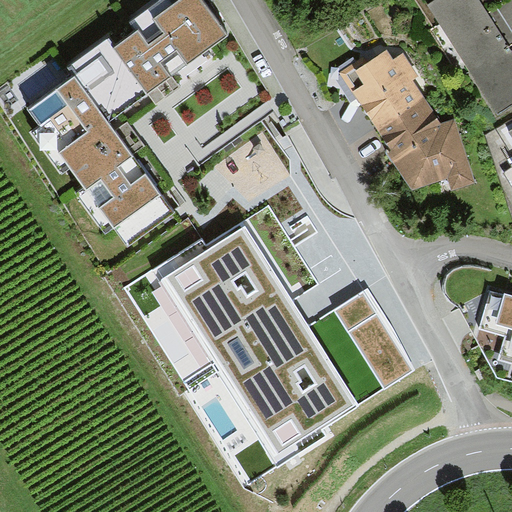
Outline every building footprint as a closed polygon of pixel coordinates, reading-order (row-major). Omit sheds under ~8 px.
[(225,31),(204,0),(155,0),(131,18),(137,28),(115,44),(108,34),(70,65),(55,43),(0,85),(0,94),(108,269),(181,218),(133,151),(145,143),(128,119),(116,128),(109,119),(147,91),(155,101),(179,84),(171,73),(225,31)] [(511,52),(479,0),(436,0),(430,4),(497,112),(511,102),(511,52)] [(476,185),(455,118),(441,124),(413,81),(419,77),(404,53),(394,59),(387,50),(367,63),(364,57),(340,74),(359,103),(390,151),(387,152),(397,169),(411,191),(448,178),(452,191),(476,185)] [(161,278),(279,466),(326,437),(320,429),(358,405),(309,327),(292,300),(318,283),(272,209),(161,278)] [(511,297),(491,291),(480,329),(506,336),(499,360),(511,363),(511,297)] [(366,292),(336,312),(385,391),(416,372),(366,292)]
